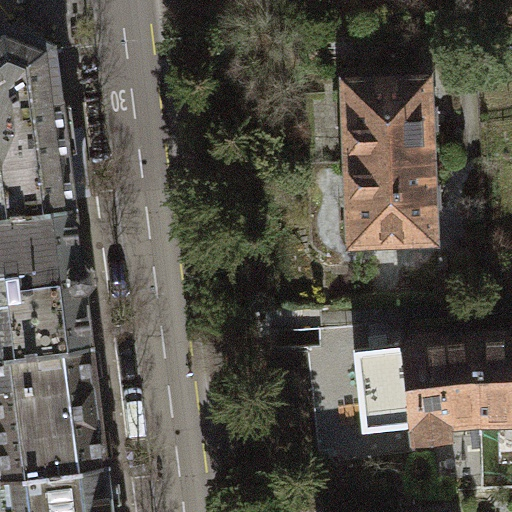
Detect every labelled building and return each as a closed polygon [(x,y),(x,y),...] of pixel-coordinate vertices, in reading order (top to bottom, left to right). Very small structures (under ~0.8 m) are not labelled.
[(5,20),(0,23),(0,204),(76,195),(52,39),(5,20)] [(342,81),(344,162),(427,159),(425,79),(342,81)] [(344,162),(346,242),(430,240),(427,159),(344,162)] [(83,251),(76,195),(0,204),(0,345),(93,333),(86,278),(91,272),(93,264),(90,255),(83,251)] [(511,332),(474,335),(478,415),(511,413),(511,332)] [(108,454),(93,333),(0,345),(0,453),(2,467),(108,454)] [(474,335),(406,340),(414,425),(414,436),(446,432),(447,419),(478,415),(474,335)] [(370,429),(414,425),(406,340),(362,344),(370,429)] [(2,467),(7,511),(115,511),(108,454),(2,467)]
